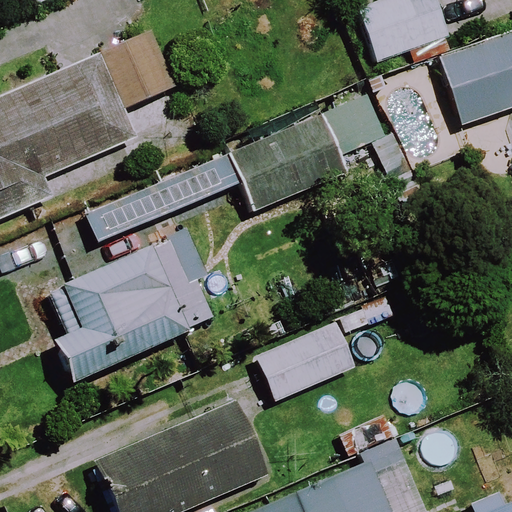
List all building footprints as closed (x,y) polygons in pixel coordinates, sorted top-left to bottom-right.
[(0,0),(0,8),(19,0),(18,0),(0,0)] [(370,68),(402,57),(407,71),(447,56),(432,18),(409,26),(399,0),(386,0),(350,14),(370,68)] [(511,38),(428,69),(451,132),(511,110),(511,38)] [(146,42),(0,106),(0,214),(30,201),(24,189),(125,144),(112,115),(168,91),(146,42)] [(320,187),(307,154),(348,138),(361,170),(389,159),(366,103),(72,221),(86,255),(235,195),(244,217),(320,187)] [(217,319),(179,237),(45,297),(64,339),(46,348),(64,389),(217,319)] [(348,372),(329,328),(248,363),(267,407),(348,372)] [(185,511),(255,482),(225,412),(87,471),(104,511),(185,511)] [(331,432),(289,454),(300,474),(342,452),(331,432)] [(410,511),(388,457),(255,511),(410,511)] [(511,511),(511,497),(477,511),(511,511)]
